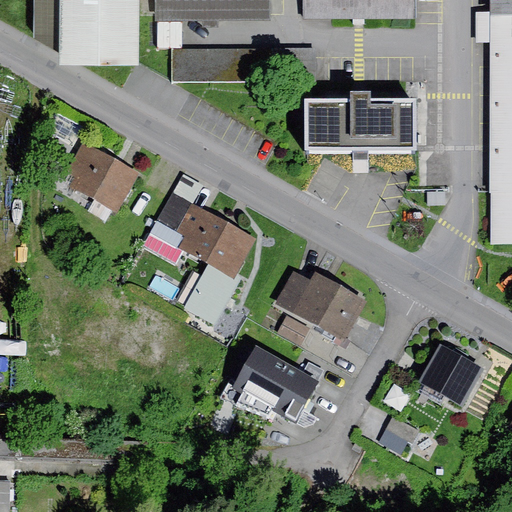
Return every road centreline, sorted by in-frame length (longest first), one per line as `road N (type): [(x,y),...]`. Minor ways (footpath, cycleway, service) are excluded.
road 1 (residential): [(0,49),(422,288)]
road 2 (track): [(38,70),(34,241),(50,271),(174,329)]
road 3 (residential): [(422,288),(323,468)]
